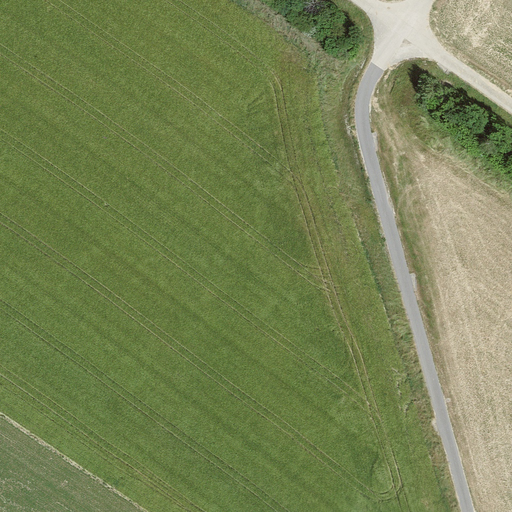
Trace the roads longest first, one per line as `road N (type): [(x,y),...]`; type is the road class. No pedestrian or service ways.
road 1 (unclassified): [(423,0),(369,80),(363,117),(470,511)]
road 2 (track): [(511,109),(357,0)]
